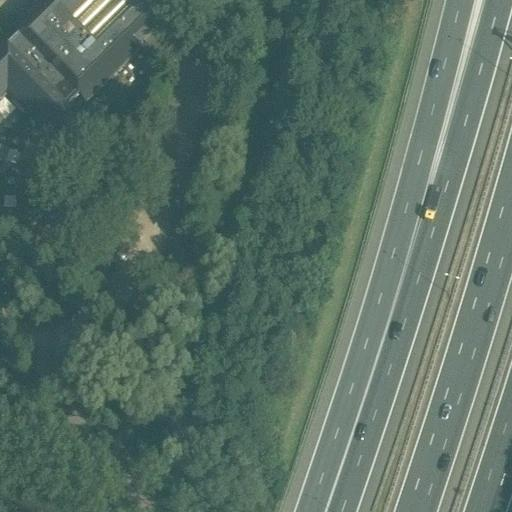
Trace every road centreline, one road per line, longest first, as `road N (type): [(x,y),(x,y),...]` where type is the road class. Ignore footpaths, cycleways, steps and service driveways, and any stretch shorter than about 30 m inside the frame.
road 1 (motorway): [(456,153),(341,511)]
road 2 (motorway): [(413,511),(511,201)]
road 3 (unclassified): [(156,511),(102,453),(0,310)]
road 4 (motorway): [(497,0),(456,153)]
road 5 (motorway): [(482,0),(456,153)]
